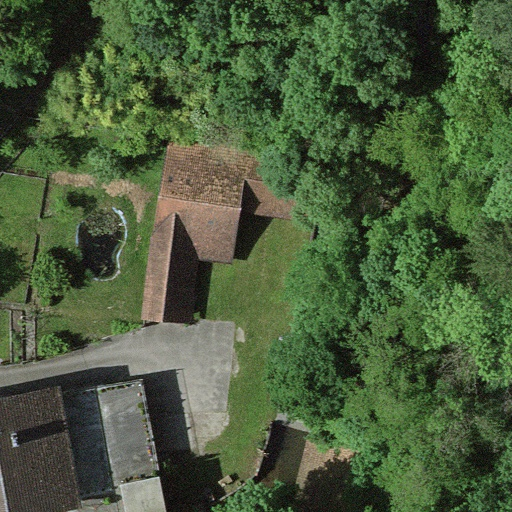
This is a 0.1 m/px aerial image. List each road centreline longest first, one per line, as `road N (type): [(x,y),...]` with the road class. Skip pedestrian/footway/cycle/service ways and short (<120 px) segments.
road 1 (unknown): [(143,339),(0,373)]
road 2 (track): [(84,0),(0,99)]
